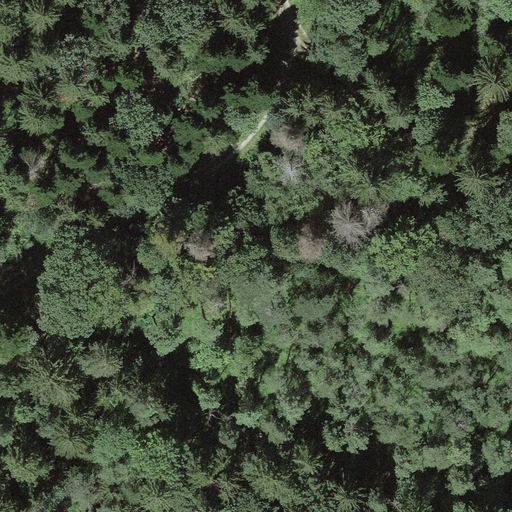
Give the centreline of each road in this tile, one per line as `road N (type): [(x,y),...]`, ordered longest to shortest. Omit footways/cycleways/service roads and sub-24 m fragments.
road 1 (track): [(0,292),(240,146),(268,104),(289,44),(279,0)]
road 2 (track): [(289,44),(400,161),(475,203),(511,213)]
